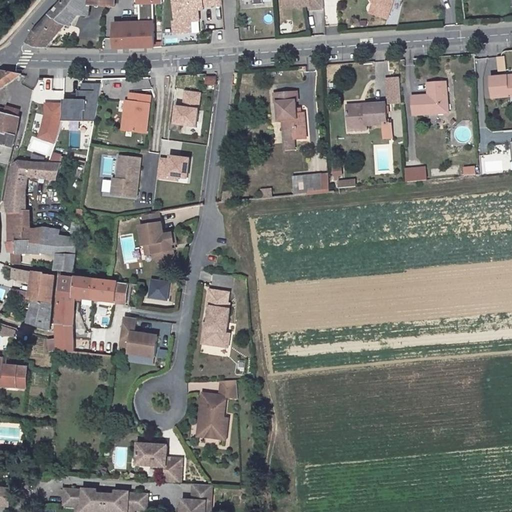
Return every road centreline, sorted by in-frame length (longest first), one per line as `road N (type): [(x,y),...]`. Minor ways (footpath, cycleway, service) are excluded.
road 1 (unclassified): [(1,61),(108,62),(511,31)]
road 2 (residential): [(9,511),(51,484),(172,490)]
